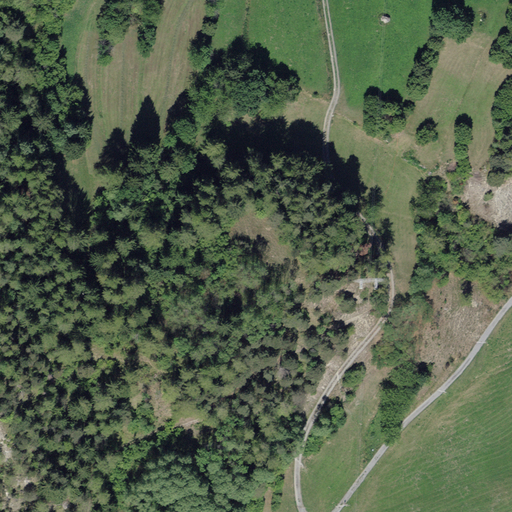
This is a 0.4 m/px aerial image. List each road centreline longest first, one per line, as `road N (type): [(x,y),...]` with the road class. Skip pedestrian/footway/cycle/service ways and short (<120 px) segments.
road 1 (track): [(391,293),(387,260),(370,227),(346,220),(325,166),(333,86),(323,0)]
road 2 (track): [(511,299),(331,511)]
road 3 (track): [(303,511),(298,448),(323,394),(382,321),(391,293)]
